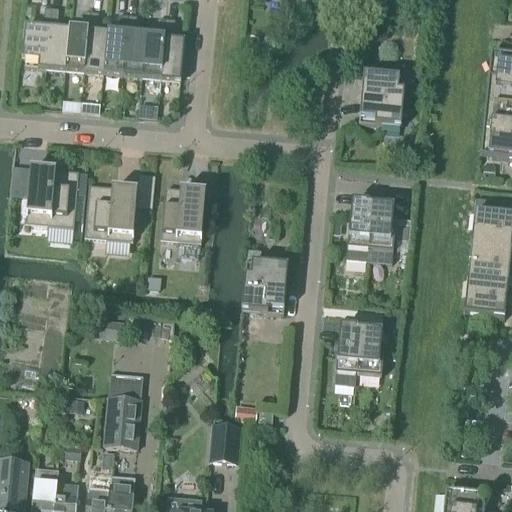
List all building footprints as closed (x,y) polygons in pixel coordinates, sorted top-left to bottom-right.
[(24,73),(45,75),(49,32),(50,28),(51,14),(44,13),(42,31),(24,30),(21,63),(25,64),(24,73)] [(83,17),(81,31),(88,32),(89,17),(83,17)] [(89,17),(88,32),(96,33),(98,18),(89,17)] [(128,21),(118,20),(116,34),(126,35),(128,21)] [(136,22),(128,21),(126,35),(135,36),(136,22)] [(156,38),(164,39),(166,24),(157,24),(156,38)] [(166,24),(164,39),(173,40),(174,25),(166,24)] [(45,75),(64,76),(68,34),(56,32),(49,32),(45,75)] [(64,76),(84,78),(88,35),(68,34),(64,76)] [(84,78),(103,80),(107,37),(88,35),(84,78)] [(103,80),(122,82),(126,39),(116,38),(107,37),(103,80)] [(122,82),(141,84),(145,41),(134,40),(126,39),(122,82)] [(141,84),(160,85),(164,42),(145,41),(141,84)] [(164,42),(160,85),(180,87),(184,44),(164,42)] [(490,58),(487,84),(511,86),(511,59),(490,58)] [(363,80),(360,104),(402,108),(404,84),(363,80)] [(511,86),(487,84),(484,109),(511,112),(511,86)] [(402,108),(360,104),(358,129),(400,133),(402,108)] [(511,112),(484,109),(482,135),(511,138),(511,112)] [(511,138),(482,135),(479,161),(479,162),(511,165),(511,138)] [(45,180),(44,193),(29,192),(26,222),(42,224),(43,220),(67,222),(70,183),(45,180)] [(78,180),(77,192),(76,201),(84,201),(86,180),(78,180)] [(136,199),(135,212),(136,212),(151,214),(153,198),(136,196),(136,199)] [(180,209),(164,208),(162,238),(178,239),(178,236),(202,238),(206,198),(181,196),(180,209)] [(136,212),(135,212),(136,199),(112,197),(111,210),(96,209),(93,239),(109,241),(110,237),(134,239),(136,212)] [(345,265),(366,267),(372,209),(350,207),(345,265)] [(372,209),(366,267),(391,270),(394,236),(391,235),(393,211),(372,209)] [(473,218),(471,236),(511,239),(511,221),(473,218)] [(394,245),(408,246),(409,231),(396,229),(394,245)] [(511,239),(471,236),(469,252),(510,256),(511,248),(511,247),(511,239)] [(469,252),(468,269),(511,273),(511,265),(509,265),(510,256),(469,252)] [(245,268),(243,292),(285,296),(287,271),(245,268)] [(511,273),(468,269),(466,286),(507,290),(508,281),(511,281),(511,273)] [(464,302),(511,307),(511,299),(506,298),(507,290),(466,286),(464,302)] [(285,296),(243,292),(241,317),(283,321),(285,296)] [(511,309),(511,307),(464,302),(462,320),(463,320),(503,324),(504,314),(511,315),(511,309)] [(98,343),(114,345),(115,333),(99,332),(98,343)] [(356,380),(360,334),(339,332),(334,390),(354,392),(356,380)] [(381,336),(360,334),(356,380),(380,382),(382,360),(379,360),(381,336)] [(104,451),(135,454),(140,407),(108,404),(104,451)] [(236,412),(235,426),(255,428),(256,414),(236,412)] [(272,418),(259,416),(258,428),(271,429),(272,418)] [(208,467),(236,470),(239,434),(217,432),(212,431),(208,467)] [(63,464),(79,466),(81,453),(65,451),(63,464)] [(0,511),(27,511),(28,500),(24,500),(27,470),(0,467),(0,511)] [(27,511),(54,511),(57,485),(56,485),(57,476),(35,474),(32,500),(28,500),(27,511)] [(57,481),(57,485),(54,511),(74,511),(77,491),(59,489),(60,482),(57,481)] [(111,484),(110,490),(108,511),(130,511),(132,486),(111,484)] [(85,511),(108,511),(110,490),(105,490),(105,494),(88,492),(85,511)] [(444,496),(442,511),(483,511),(485,499),(445,495),(444,496)]
